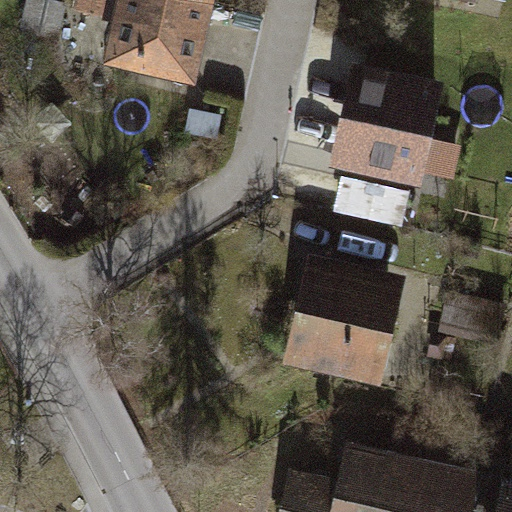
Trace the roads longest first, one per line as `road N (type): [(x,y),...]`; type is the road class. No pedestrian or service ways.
road 1 (residential): [(35,308),(256,173),(295,0)]
road 2 (tertiary): [(35,308),(140,511)]
